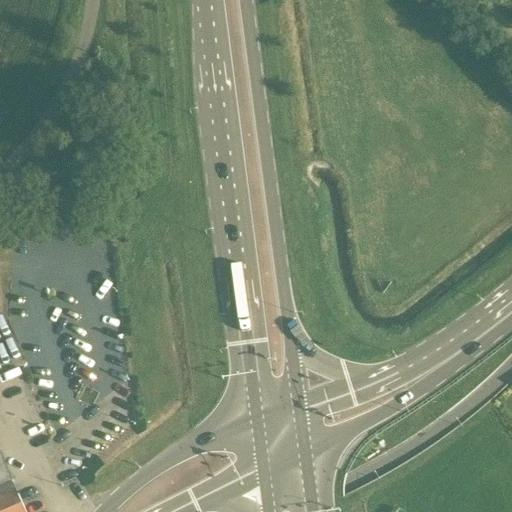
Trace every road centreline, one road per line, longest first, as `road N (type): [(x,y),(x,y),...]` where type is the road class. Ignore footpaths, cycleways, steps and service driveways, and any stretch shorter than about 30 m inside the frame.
road 1 (primary): [(210,0),(258,421)]
road 2 (primary): [(298,410),(249,0)]
road 3 (primary): [(303,454),(393,408),(483,337)]
road 4 (primary): [(483,337),(298,410)]
road 5 (unclassified): [(0,171),(59,98),(85,34),(89,0)]
road 6 (primary): [(258,421),(193,447),(111,511)]
